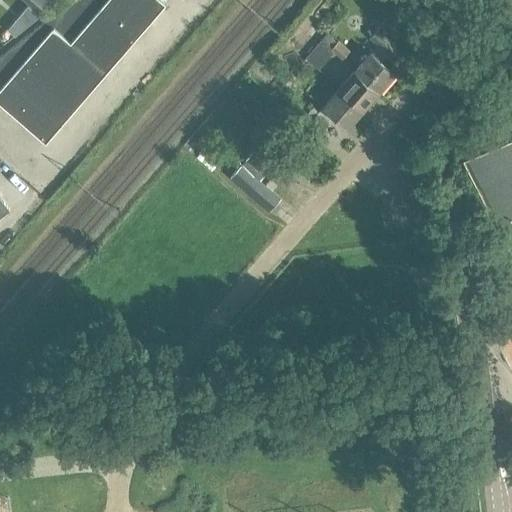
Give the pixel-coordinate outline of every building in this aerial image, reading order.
[(105,0),(101,5),(137,35),(166,2),(162,0),(105,0)] [(53,26),(23,61),(76,106),(137,35),(101,5),(71,40),(53,26)] [(304,49),(315,37),(303,27),(293,39),(304,49)] [(385,59),(397,46),(377,29),(369,39),(377,45),(373,49),(385,59)] [(343,58),(349,51),(339,43),(333,49),(343,58)] [(76,106),(23,61),(10,49),(0,56),(0,101),(45,141),(76,106)] [(356,70),(379,91),(395,72),(372,51),(356,70)] [(458,59),(455,69),(460,71),(462,72),(466,62),(464,61),(458,59)] [(363,109),(379,91),(356,70),(340,88),(363,109)] [(347,128),(363,109),(340,88),(323,107),(347,128)] [(321,133),(328,125),(316,114),(310,122),(321,133)] [(511,254),(511,133),(463,158),(511,254)] [(268,134),(247,157),(267,174),(287,151),(268,134)] [(215,169),(229,153),(213,139),(199,155),(215,169)] [(279,200),(259,182),(267,174),(247,157),(231,176),(270,211),(279,200)] [(0,216),(9,209),(0,197),(0,216)]
